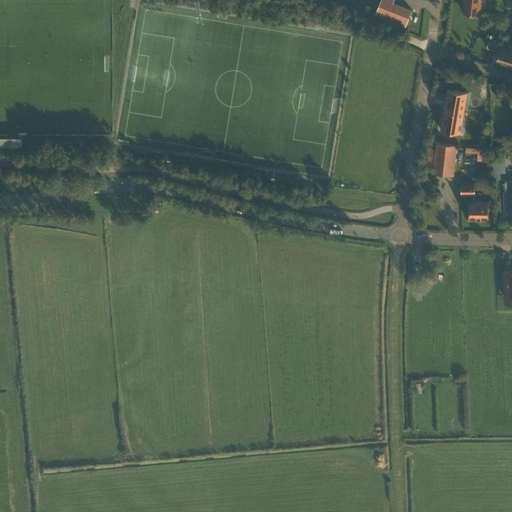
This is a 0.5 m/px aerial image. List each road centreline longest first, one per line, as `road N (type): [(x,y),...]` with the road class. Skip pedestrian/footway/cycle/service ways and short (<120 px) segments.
road 1 (secondary): [(0,202),(121,185),(174,188),(300,222),(399,236)]
road 2 (track): [(401,511),(395,267)]
road 3 (unclassified): [(399,236),(430,48)]
